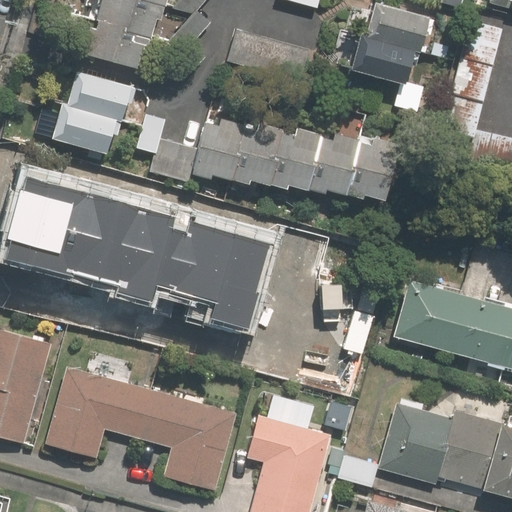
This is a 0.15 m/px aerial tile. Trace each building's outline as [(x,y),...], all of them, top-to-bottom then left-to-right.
[(143,67),(152,35),(156,36),(161,20),(166,21),(172,0),(103,0),(98,19),(93,17),(83,49),(143,67)] [(178,0),(173,6),(188,20),(169,40),(183,52),(163,73),(179,87),(207,56),(192,42),(212,20),(198,8),(205,0),(178,0)] [(420,111),(426,84),(414,81),(422,47),(431,50),(440,13),(383,0),(379,0),(362,69),(401,78),(395,105),(420,111)] [(437,151),(511,169),(511,134),(480,127),(504,27),(470,19),(437,151)] [(62,134),(114,147),(122,117),(129,119),(138,83),(90,71),(81,105),(70,102),(62,134)] [(208,116),(200,147),(162,137),(169,115),(148,109),(137,146),(157,151),(151,171),(190,182),(192,174),(216,180),(217,176),(250,185),(252,177),(290,188),(291,185),(329,195),(330,189),(368,199),(369,194),(397,202),(414,143),(370,131),(368,138),(336,129),(335,133),(301,124),(300,128),(259,117),(256,129),(208,116)] [(277,231),(131,192),(30,165),(4,259),(116,289),(114,299),(152,309),(155,296),(190,306),(187,318),(248,335),(277,231)] [(338,249),(294,238),(285,275),(330,286),(338,249)] [(511,301),(411,273),(395,331),(511,364),(511,301)] [(0,434),(23,441),(51,340),(0,326),(0,434)] [(44,440),(98,455),(105,427),(173,445),(165,473),(216,487),(237,408),(65,362),(44,440)] [(511,418),(505,417),(504,421),(455,407),(454,413),(399,398),(381,465),(437,481),(439,472),(511,491),(511,418)] [(315,511),(324,473),(373,484),(379,460),(345,452),(346,448),(331,445),(335,429),(259,411),(249,455),(263,458),(257,482),(243,479),(237,507),(257,511),(315,511)] [(0,511),(8,511),(13,497),(0,493),(0,511)] [(434,511),(369,493),(363,511),(434,511)]
